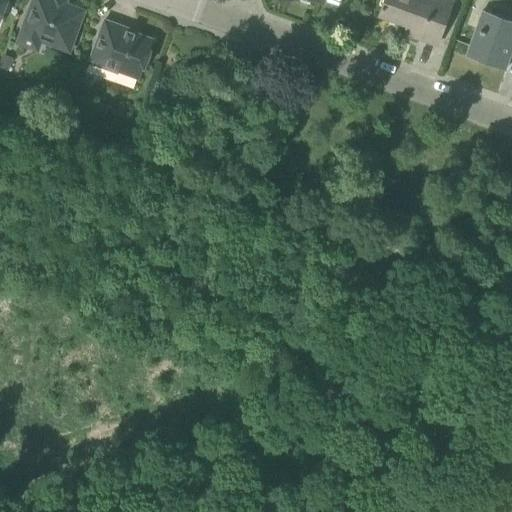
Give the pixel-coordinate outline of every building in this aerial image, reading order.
[(0,0),(0,20),(2,13),(5,12),(9,3),(7,0),(0,0)] [(49,0),(34,0),(29,14),(18,45),(39,53),(43,40),(68,50),(82,12),(49,0)] [(448,0),(384,0),(379,15),(422,31),(419,39),(437,45),(453,2),(448,0)] [(511,21),(482,11),(481,10),(466,56),(506,70),(511,52),(511,21)] [(148,52),(152,41),(125,31),(126,28),(104,20),(89,63),(102,67),(104,64),(139,76),(143,65),(146,64),(149,55),(148,52)] [(85,76),(69,82),(74,94),(89,88),(85,76)]
